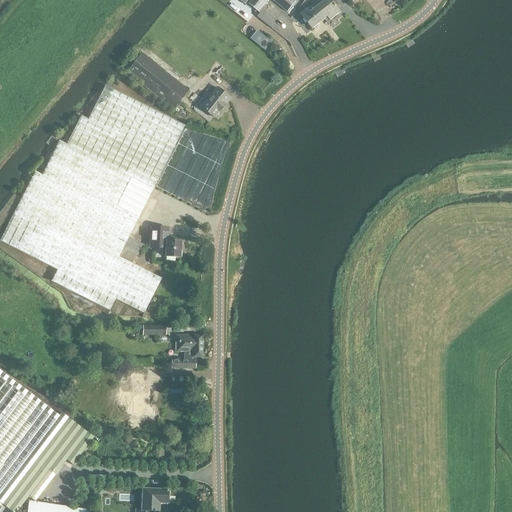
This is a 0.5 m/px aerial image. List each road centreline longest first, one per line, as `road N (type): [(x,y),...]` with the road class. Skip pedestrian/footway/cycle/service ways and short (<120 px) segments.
road 1 (tertiary): [(436,0),(410,26),(291,88),(242,155),(221,237),(219,511)]
road 2 (track): [(0,97),(26,102),(116,0)]
